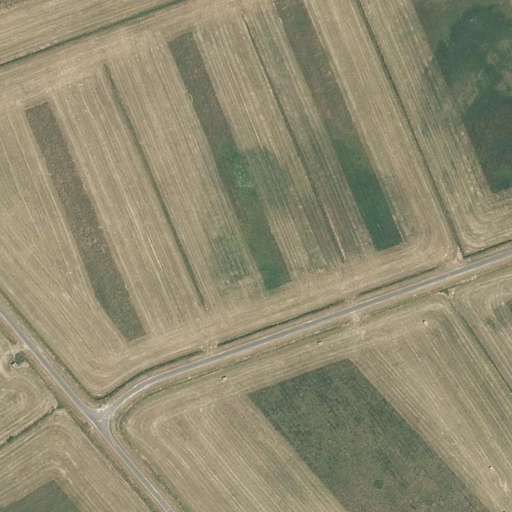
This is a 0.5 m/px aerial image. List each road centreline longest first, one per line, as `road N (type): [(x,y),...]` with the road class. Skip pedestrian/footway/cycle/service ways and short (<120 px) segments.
road 1 (unclassified): [(95,421),(145,383),(511,252)]
road 2 (unclassified): [(95,421),(0,308)]
